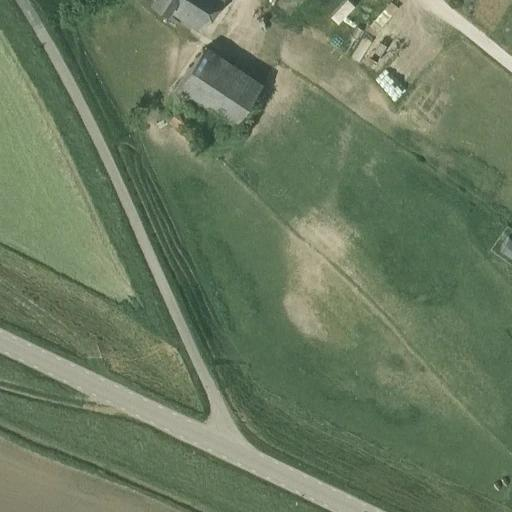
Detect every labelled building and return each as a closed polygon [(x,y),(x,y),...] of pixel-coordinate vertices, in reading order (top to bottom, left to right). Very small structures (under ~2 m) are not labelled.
[(221,0),(151,0),(169,11),(170,9),(202,30),(221,0)] [(379,76),(408,35),(383,18),(355,60),(379,76)] [(258,80),(202,41),(171,86),(228,123),(258,80)] [(407,59),(414,66),(430,51),(423,44),(407,59)] [(405,49),(381,78),(387,83),(411,55),(405,49)] [(222,130),(181,101),(168,119),(208,148),(222,130)] [(511,237),(509,235),(499,248),(511,257),(511,237)]
